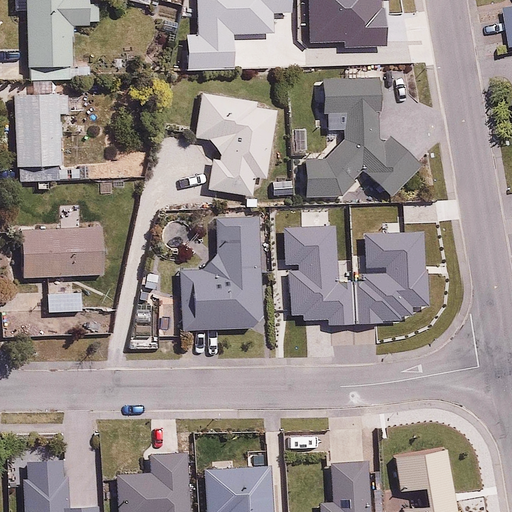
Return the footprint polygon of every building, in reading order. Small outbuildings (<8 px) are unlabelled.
[(27,0),(29,62),(74,60),(72,21),(100,20),(99,0),(27,0)] [(511,1),(501,3),(508,45),(511,44),(511,1)] [(410,72),(326,76),(326,82),(314,82),(315,127),(346,126),(346,138),(326,157),(309,158),(310,196),(345,195),(370,169),(397,196),(429,164),(426,102),(411,103),(410,72)] [(68,110),(67,89),(16,91),(18,163),(61,162),(59,110),(68,110)] [(194,133),(211,137),(217,149),(210,186),(252,194),(255,175),(266,177),(279,105),(202,91),(194,133)] [(209,273),(183,273),(185,328),(266,325),(262,213),(207,215),(209,273)] [(174,225),(158,240),(181,265),(197,249),(174,225)] [(101,226),(23,228),(24,274),(102,272),(101,226)] [(162,270),(144,269),(143,286),(161,286),(162,270)] [(81,289),(45,290),(46,309),(81,308),(81,289)] [(68,448),(18,451),(21,511),(99,511),(99,500),(71,502),(68,448)] [(152,472),(119,475),(121,511),(192,511),(188,450),(151,452),(152,472)] [(324,511),(371,511),(368,460),(335,462),(337,499),(324,500),(324,511)] [(276,511),(275,465),(208,467),(209,511),(276,511)]
